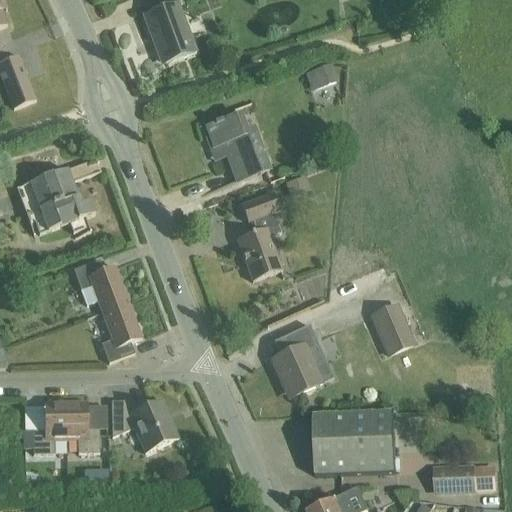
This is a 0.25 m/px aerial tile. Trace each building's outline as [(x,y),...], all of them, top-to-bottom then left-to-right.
[(163,67),(194,55),(184,28),(181,29),(173,7),(179,5),(176,0),(156,0),(149,3),(153,14),(142,18),(150,42),(154,41),(163,67)] [(415,0),(395,0),(394,31),(413,32),(415,0)] [(18,61),(0,68),(0,82),(13,114),(35,104),(18,61)] [(331,67),(304,77),(311,94),(338,85),(331,67)] [(235,185),(267,173),(251,130),(244,133),(238,118),(205,130),(212,150),(221,147),(235,185)] [(84,221),(94,217),(89,204),(79,207),(66,173),(15,192),(34,240),(68,227),(74,241),(90,235),(84,221)] [(304,179),(285,186),(290,201),(310,194),(304,179)] [(251,224),(256,235),(236,243),(251,285),(281,274),(269,240),(280,236),(273,216),(279,214),(272,197),(240,209),(247,226),(251,224)] [(103,275),(99,264),(73,273),(86,310),(97,306),(101,316),(128,307),(114,270),(103,275)] [(128,307),(101,316),(111,343),(100,347),(108,367),(134,357),(130,346),(141,342),(128,307)] [(396,309),(371,320),(388,359),(389,359),(412,349),(396,309)] [(336,328),(337,347),(360,345),(359,326),(336,328)] [(285,357),(270,364),(277,379),(286,375),(296,398),(322,387),(332,382),(309,332),(303,335),(280,346),(285,357)] [(0,372),(9,372),(2,353),(0,353),(0,372)] [(178,442),(161,404),(136,414),(132,404),(110,405),(111,441),(133,431),(144,457),(178,442)] [(64,406),(65,444),(77,444),(77,457),(99,457),(98,433),(86,433),(86,405),(64,406)] [(65,444),(64,406),(43,406),(43,434),(32,434),(32,458),(54,458),(53,444),(65,444)] [(314,478),(395,476),(393,416),(313,418),(314,478)] [(433,471),(434,498),(496,495),(495,470),(474,471),(474,469),(433,471)] [(347,496),(313,511),(365,511),(356,492),(347,496)]
